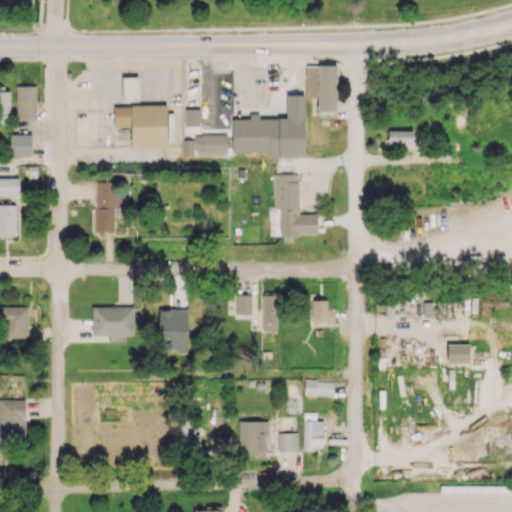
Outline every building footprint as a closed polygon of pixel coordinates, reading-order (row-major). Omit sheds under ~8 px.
[(337,111),(336,64),(305,65),(305,97),(317,97),(318,112),(337,111)] [(122,96),(138,96),(138,77),(122,77),(122,96)] [(16,85),(15,119),(35,119),(35,85),(16,85)] [(10,91),(0,91),(0,122),(9,123),(10,91)] [(167,105),(114,105),(113,125),(131,126),(130,147),(166,148),(167,105)] [(185,125),(199,125),(199,108),(184,109),(185,125)] [(280,157),(279,118),(259,118),(258,113),(249,113),(249,118),(231,119),(232,152),(268,152),(268,157),(280,157)] [(412,143),(412,130),(388,129),(388,142),(412,143)] [(31,134),(10,134),(10,155),(31,154),(31,134)] [(227,152),(227,134),(194,134),(194,151),(227,152)] [(273,208),(280,208),(280,235),(317,234),(317,214),(298,214),(297,173),(273,174),(273,208)] [(0,195),(19,196),(19,178),(0,177),(0,195)] [(94,231),(114,231),(114,208),(121,208),(122,181),(95,181),(94,231)] [(16,205),(0,204),(0,235),(15,236),(16,205)] [(262,293),(261,330),(277,331),(278,293),(262,293)] [(236,313),(251,314),(251,294),(236,294),(236,313)] [(327,299),(311,299),(311,323),(334,323),(334,308),(327,308),(327,299)] [(28,337),(28,306),(1,306),(1,337),(28,337)] [(133,306),(92,306),(92,335),(108,335),(109,343),(124,343),(124,335),(133,335),(133,306)] [(304,395),(332,395),(333,380),(304,380),(304,395)] [(25,399),(0,399),(0,439),(25,440),(25,399)] [(316,412),(302,412),(303,449),(324,449),(323,420),(316,420),(316,412)] [(266,420),(238,421),(239,455),(267,454),(266,420)] [(278,451),(297,450),(297,432),(277,433),(278,451)]
